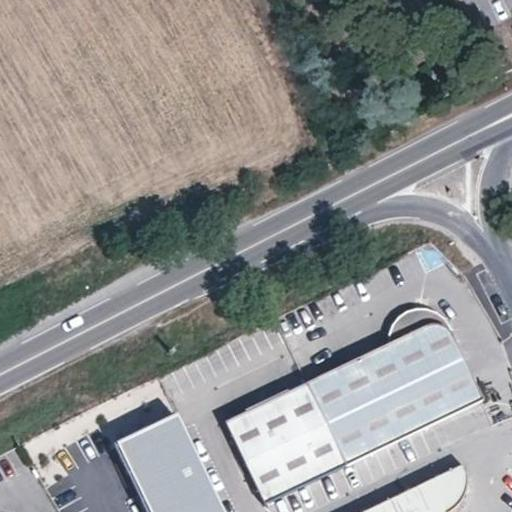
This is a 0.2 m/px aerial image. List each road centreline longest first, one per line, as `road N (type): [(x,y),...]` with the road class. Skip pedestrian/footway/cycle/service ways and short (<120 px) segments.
road 1 (primary): [(511,116),(239,252)]
road 2 (primary): [(239,252),(0,373)]
road 3 (unclassified): [(239,252),(380,211),(433,208),(488,244)]
